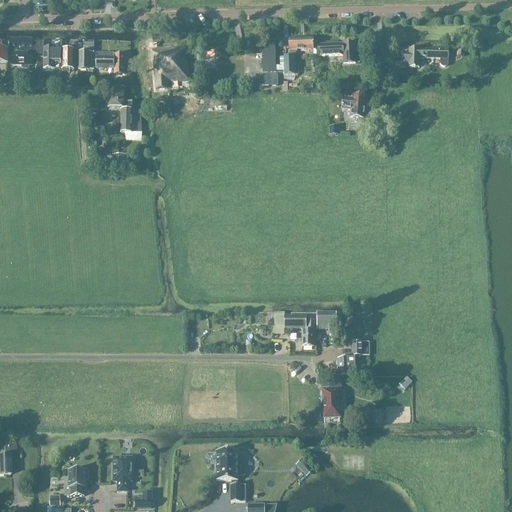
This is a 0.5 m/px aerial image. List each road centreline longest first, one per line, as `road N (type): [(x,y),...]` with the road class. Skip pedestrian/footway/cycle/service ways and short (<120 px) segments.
road 1 (unclassified): [(511,5),(159,15)]
road 2 (residential): [(159,15),(0,19)]
road 3 (residential): [(87,164),(74,87),(0,85)]
